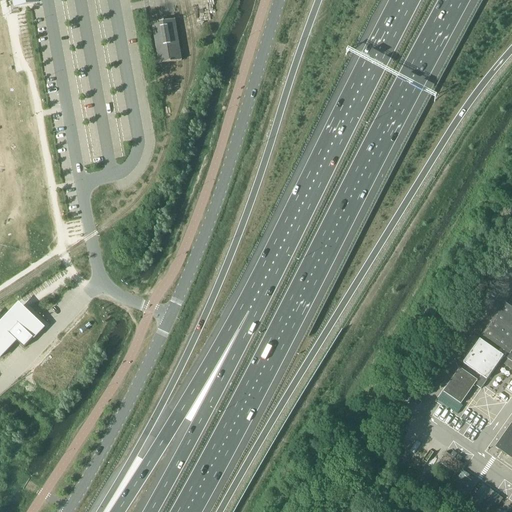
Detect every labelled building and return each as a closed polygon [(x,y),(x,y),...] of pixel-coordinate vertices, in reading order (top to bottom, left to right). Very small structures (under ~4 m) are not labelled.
[(175,20),(152,24),(159,65),(182,61),(175,20)] [(511,308),(505,304),(483,336),(501,349),(499,353),(475,337),(459,360),(481,376),(488,381),(505,357),(511,362),(511,308)] [(0,328),(0,358),(16,341),(19,343),(24,348),(43,328),(37,323),(21,307),(0,328)] [(477,381),(460,369),(443,392),(461,404),(475,385),(482,390),(488,381),(481,376),(477,381)] [(443,393),(441,397),(460,411),(463,407),(443,393)] [(460,411),(441,397),(438,401),(458,414),(460,411)] [(511,459),(511,423),(495,448),(511,459)]
